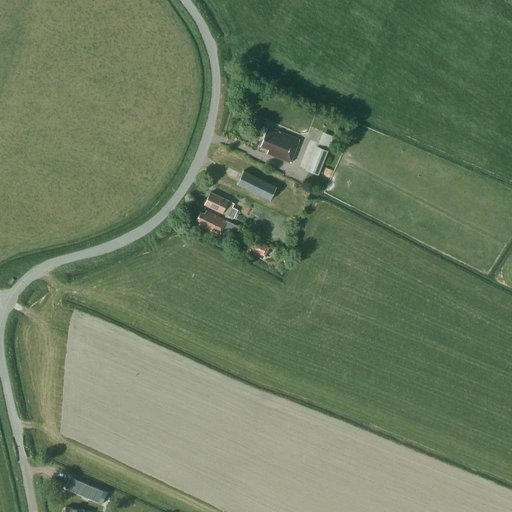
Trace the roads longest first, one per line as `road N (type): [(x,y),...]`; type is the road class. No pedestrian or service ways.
road 1 (tertiary): [(0,323),(21,283),(154,221),(189,178),(220,91),(219,60),(189,0)]
road 2 (tertiary): [(32,511),(0,359)]
